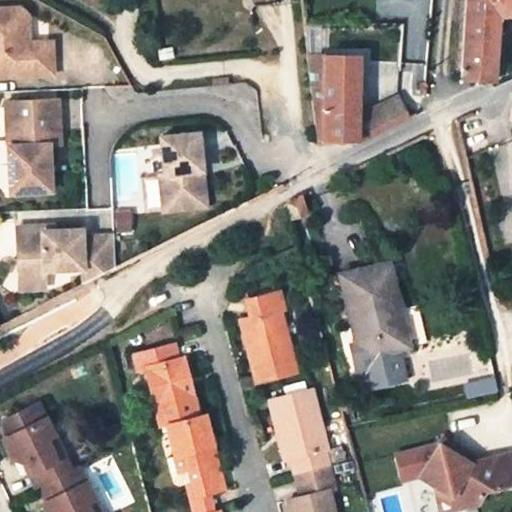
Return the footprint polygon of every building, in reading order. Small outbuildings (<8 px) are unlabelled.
[(492,80),(496,16),(511,16),(511,0),(466,0),(461,77),(492,80)] [(0,76),(50,74),(49,42),(21,43),(21,36),(26,35),(25,15),(17,8),(0,8),(0,76)] [(354,118),(356,58),(326,58),(308,57),(318,141),(323,141),(354,142),(354,118)] [(360,142),(411,116),(401,95),(354,118),(354,142),(360,142)] [(2,101),(6,192),(47,191),(46,144),(57,144),(55,99),(2,101)] [(157,175),(162,211),(205,205),(196,132),(158,137),(162,174),(157,175)] [(288,220),(307,212),(301,194),(283,202),(288,220)] [(16,231),(18,275),(44,274),(82,272),(82,285),(114,270),(112,238),(81,239),(80,232),(53,234),(42,234),(42,229),(16,231)] [(386,264),(340,275),(359,357),(401,346),(393,312),(397,311),(386,264)] [(18,275),(19,292),(45,291),(44,274),(18,275)] [(283,310),(279,293),(247,300),(251,319),(240,321),(257,384),(297,373),(280,311),(283,310)] [(198,416),(183,358),(177,359),(174,344),(134,355),(137,370),(145,368),(160,426),(165,425),(198,416)] [(326,449),(310,390),(267,400),(282,461),(291,459),(296,476),(329,466),(325,450),(326,449)] [(30,472),(38,488),(42,485),(73,470),(66,455),(57,459),(45,435),(49,421),(40,402),(4,420),(11,434),(4,437),(14,457),(30,463),(33,470),(30,472)] [(211,492),(224,488),(204,414),(198,416),(165,425),(173,457),(165,458),(176,494),(180,497),(194,496),(211,492)] [(66,455),(49,421),(45,435),(57,459),(66,455)] [(435,496),(448,494),(451,507),(474,502),(483,490),(511,483),(511,478),(506,454),(468,462),(447,450),(444,438),(439,436),(417,472),(432,485),(435,495),(435,496)] [(290,511),(334,511),(329,489),(334,488),(329,466),(296,476),(301,497),(288,500),(290,511)] [(73,470),(42,485),(49,499),(41,502),(46,511),(90,511),(84,499),(89,486),(79,467),(73,470)] [(90,511),(101,511),(89,486),(84,499),(90,511)] [(215,511),(211,492),(194,496),(189,497),(192,511),(215,511)] [(448,494),(435,496),(438,510),(451,507),(448,494)]
